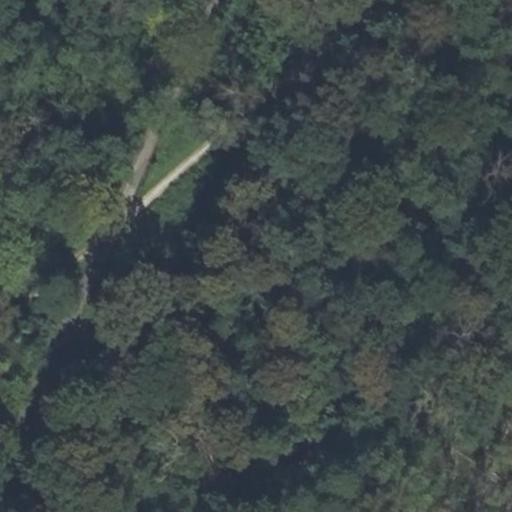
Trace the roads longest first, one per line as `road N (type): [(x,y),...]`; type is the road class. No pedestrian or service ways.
road 1 (track): [(215,0),(0,472)]
road 2 (track): [(368,0),(0,330)]
